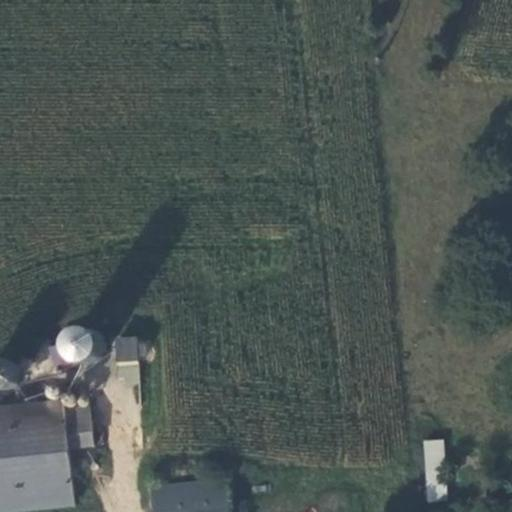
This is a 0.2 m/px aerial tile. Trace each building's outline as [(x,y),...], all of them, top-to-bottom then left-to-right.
[(88,318),(82,317),(77,319),(72,322),(69,326),(68,328),(67,334),(68,340),(70,344),(71,345),(73,347),(76,349),(82,351),(87,350),(93,348),(97,345),(100,340),(101,334),(100,329),(97,324),(93,320),(88,318)] [(47,334),(56,359),(76,349),(73,347),(71,345),(70,344),(68,340),(67,334),(68,328),(69,326),(47,334)] [(119,383),(141,380),(136,335),(114,338),(119,383)] [(6,345),(0,344),(0,343),(0,375),(5,375),(10,373),(14,369),(17,363),(17,358),(15,352),(11,347),(6,345)] [(65,435),(90,432),(87,394),(62,396),(61,387),(0,392),(0,499),(71,492),(65,435)] [(448,485),(445,425),(427,426),(429,486),(448,485)] [(163,466),(165,511),(244,511),(240,459),(163,466)]
